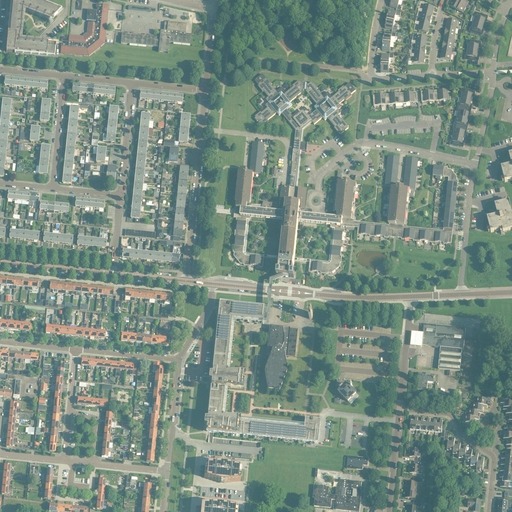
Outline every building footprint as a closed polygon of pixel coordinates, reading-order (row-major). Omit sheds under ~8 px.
[(11,0),(6,52),(14,52),(25,53),(55,56),(56,44),(58,44),(58,42),(22,39),(24,11),(52,22),(53,20),(51,19),(57,14),(61,10),(58,8),(35,0),(11,0)] [(399,0),(389,0),(389,3),(390,4),(389,6),(401,10),(402,6),(398,5),(399,0)] [(456,9),(460,0),(451,0),(448,5),(456,9)] [(461,0),(460,0),(456,9),(463,13),(468,2),(465,1),(465,2),(461,0)] [(61,43),(61,53),(69,54),(74,55),(83,55),(89,56),(93,53),(100,47),(104,43),(105,38),(106,28),(106,24),(108,14),(108,5),(101,5),(96,4),(96,8),(97,8),(96,10),(87,9),(86,20),(87,20),(88,21),(88,22),(87,33),(85,33),(83,35),(83,37),(70,35),(69,35),(68,42),(66,43),(66,44),(61,43)] [(418,10),(432,13),(434,7),(424,4),(423,9),(418,8),(418,10)] [(386,19),(394,21),(395,15),(400,16),(401,12),(388,10),(388,13),(387,13),(386,17),(387,17),(386,19)] [(431,20),(432,13),(418,10),(418,11),(422,12),(421,17),(431,20)] [(470,21),(474,22),(483,25),(484,21),(486,22),(487,17),(488,17),(488,16),(475,13),(474,16),(472,16),(470,21)] [(415,21),(415,22),(429,26),(431,20),(421,17),(419,22),(415,21)] [(394,21),(386,19),(386,21),(385,21),(384,25),(385,25),(385,28),(397,31),(398,27),(393,26),(394,21)] [(446,26),(460,28),(461,27),(456,26),(457,21),(447,19),(446,26)] [(164,22),(163,30),(160,30),(160,37),(155,37),(156,37),(155,36),(155,37),(150,36),(150,35),(147,34),(146,46),(159,47),(158,52),(159,52),(159,51),(168,52),(167,53),(168,53),(169,43),(190,45),(191,35),(185,34),(186,24),(168,22),(167,22),(164,22)] [(429,26),(415,22),(414,24),(419,25),(417,30),(427,33),(429,26)] [(483,25),(474,22),(472,28),(470,27),(469,31),(483,35),(483,34),(482,34),(484,29),(482,29),(483,25)] [(460,28),(446,26),(445,32),(455,34),(456,29),(460,30),(460,28)] [(121,43),(129,44),(130,33),(126,32),(125,34),(122,34),(122,33),(121,43)] [(383,41),(391,42),(391,37),(395,37),(396,33),(384,32),(384,35),(382,35),(382,39),(383,39),(383,41)] [(444,39),(458,41),(458,40),(454,39),(455,34),(445,32),(444,39)] [(129,44),(137,45),(138,35),(133,35),(133,33),(130,33),(129,44)] [(137,45),(146,46),(147,34),(144,34),(144,36),(139,35),(138,35),(137,45)] [(458,41),(444,39),(442,45),(453,47),(453,42),(458,43),(458,41)] [(468,50),(477,51),(478,47),(480,48),(481,43),(481,42),(467,40),(467,44),(468,45),(468,50)] [(390,47),(391,42),(383,41),(383,43),(381,43),(381,47),(382,47),(382,50),(393,52),(394,48),(390,47)] [(415,49),(425,50),(426,43),(411,42),(411,43),(416,44),(415,49)] [(441,52),(456,54),(456,53),(452,52),(453,47),(442,45),(441,52)] [(477,51),(468,50),(467,56),(465,55),(465,59),(470,60),(470,64),(477,65),(478,61),(479,61),(478,61),(479,56),(477,55),(477,51)] [(456,54),(441,52),(440,58),(450,60),(451,55),(456,56),(456,54)] [(381,63),(389,64),(389,58),(393,58),(393,55),(381,54),(381,57),(380,57),(380,61),(381,61),(381,63)] [(424,56),(410,55),(410,56),(414,57),(414,62),(424,63),(424,56)] [(389,69),(389,64),(381,63),(381,65),(380,65),(379,70),(381,70),(380,73),(392,73),(393,69),(389,69)] [(267,108),(261,113),(260,112),(255,117),(255,118),(254,118),(257,122),(258,121),(259,122),(258,123),(261,126),(262,125),(262,126),(268,121),(268,120),(277,113),(279,116),(282,113),(295,130),(293,149),(293,153),(293,155),(292,162),(291,175),(291,177),(289,187),(293,187),(296,187),(297,183),(297,178),(298,179),(298,178),(299,176),(297,176),(298,174),(298,172),(299,172),(299,170),(298,170),(298,169),(298,166),(300,167),(300,164),(299,164),(300,151),(300,147),(305,148),(305,144),(301,144),(301,142),(302,129),(312,122),(314,125),(322,118),(325,120),(327,118),(335,127),(334,128),(339,134),(340,133),(341,134),(344,132),(343,130),(344,130),(345,131),(348,128),(347,127),(348,126),(343,120),(342,121),(338,115),(341,113),(338,110),(341,107),(339,104),(345,99),(345,101),(351,96),(351,95),(355,91),(355,90),(353,87),(352,88),(351,87),(352,86),(349,83),(344,87),(344,86),(338,91),(338,92),(329,99),(327,96),(324,99),(317,89),(318,88),(313,82),(312,83),(311,82),(310,83),(308,84),(307,84),(307,83),(304,83),(304,84),(302,84),(301,82),(300,81),(299,82),(298,81),(292,86),(293,87),(284,95),(281,92),(278,94),(271,85),(272,84),(267,78),(266,79),(262,74),(259,77),(260,78),(259,78),(258,78),(255,80),(259,85),(258,86),(262,92),(264,91),(268,97),(265,99),(268,103),(265,105),(267,108)] [(40,82),(39,90),(42,90),(42,89),(47,89),(47,86),(47,85),(47,82),(45,82),(42,81),(42,82),(40,82)] [(110,89),(108,89),(107,97),(109,97),(109,96),(114,96),(115,93),(115,91),(115,89),(112,89),(110,88),(110,89)] [(461,98),(471,100),(471,96),(474,97),(475,92),(475,91),(462,89),(461,92),(462,93),(461,98)] [(443,90),(443,100),(451,100),(450,91),(447,91),(447,90),(443,90)] [(429,101),(428,91),(424,92),(424,93),(421,93),(422,102),(429,101)] [(409,93),(410,103),(417,102),(416,94),(413,94),(413,92),(409,93)] [(374,106),(381,105),(380,95),(376,95),(376,97),(373,97),(374,106)] [(470,104),(471,100),(461,98),(460,104),(458,103),(458,107),(471,110),(472,105),(470,104)] [(471,111),(471,110),(458,107),(457,111),(459,111),(457,117),(467,119),(468,115),(470,115),(471,111)] [(466,123),(467,119),(457,117),(456,122),(454,122),(454,126),(467,129),(467,128),(468,123),(466,123)] [(149,121),(141,121),(140,128),(149,128),(153,129),(153,125),(149,125),(149,121)] [(467,129),(454,126),(453,130),(455,130),(453,135),(463,137),(464,133),(466,134),(467,129)] [(30,141),(32,141),(38,142),(38,141),(38,140),(39,135),(31,134),(30,139),(29,139),(29,141),(30,141)] [(115,136),(106,135),(103,134),(102,141),(110,142),(111,142),(114,143),(115,136)] [(173,141),(164,140),(163,146),(174,147),(174,142),(186,143),(187,143),(187,136),(179,135),(179,138),(174,137),(174,140),(173,139),(173,141)] [(463,137),(453,135),(452,141),(450,141),(450,144),(463,147),(464,142),(462,141),(463,137)] [(250,173),(253,173),(261,174),(261,170),(260,170),(261,162),(262,162),(263,159),(263,155),(262,155),(263,147),(264,147),(264,143),(253,142),(250,170),(250,173)] [(511,153),(509,154),(510,161),(505,161),(506,161),(506,166),(501,168),(505,181),(504,181),(505,182),(511,179),(511,153)] [(105,156),(97,155),(96,160),(95,161),(96,162),(104,163),(104,161),(105,161),(104,161),(105,156)] [(177,162),(177,156),(169,155),(169,160),(166,159),(165,164),(171,164),(172,163),(176,163),(177,162)] [(385,187),(390,187),(409,189),(415,190),(415,186),(414,186),(415,178),(416,178),(417,171),(415,171),(416,166),(416,162),(417,163),(418,159),(406,158),(407,158),(406,161),(405,170),(406,170),(405,173),(405,176),(404,176),(403,185),(405,185),(405,186),(395,185),(395,184),(397,185),(398,175),(397,175),(398,169),(399,160),(399,157),(388,156),(387,160),(389,160),(388,168),(387,168),(386,175),(387,175),(386,183),(385,183),(385,187)] [(107,173),(115,174),(115,169),(116,169),(116,168),(115,168),(116,167),(115,167),(108,166),(106,166),(105,169),(104,169),(104,173),(107,173)] [(444,167),(443,177),(448,177),(453,173),(451,169),(447,169),(448,168),(444,167)] [(145,170),(136,169),(135,176),(143,177),(144,172),(145,172),(145,170)] [(238,171),(235,207),(241,208),(240,218),(246,219),(249,219),(250,220),(251,216),(284,220),(280,257),(280,259),(279,270),(277,270),(276,276),(280,276),(284,276),(270,281),(269,291),(268,304),(263,321),(262,321),(262,323),(265,324),(271,305),(272,291),(273,283),(285,278),(286,278),(287,278),(288,278),(288,277),(289,277),(290,277),(294,278),(294,272),(292,272),(293,260),(294,258),(297,221),(331,225),(330,228),(332,228),(334,228),(341,229),(341,226),(358,227),(358,225),(359,222),(352,221),(352,219),(353,219),(351,219),(351,214),(353,214),(353,209),(352,209),(353,203),(354,203),(355,199),(355,194),(354,194),(354,188),(356,188),(356,183),(350,183),(350,181),(343,180),(343,182),(337,181),(336,186),(338,186),(337,192),(336,192),(335,201),(336,202),(335,208),(334,207),(333,212),(337,213),(337,218),(311,215),(311,213),(307,212),(306,214),(301,214),(302,209),(304,209),(307,188),(296,187),(293,187),(289,187),(282,186),(280,206),(282,207),(282,212),(246,208),(247,203),(250,204),(253,173),(250,173),(247,172),(247,169),(240,169),(240,171),(238,171)] [(115,174),(107,173),(106,179),(106,180),(114,181),(114,180),(115,180),(114,180),(115,174)] [(453,173),(448,177),(448,183),(457,184),(458,180),(456,180),(456,177),(453,173)] [(72,177),(63,176),(63,183),(66,183),(66,184),(67,184),(71,184),(71,178),(72,178),(72,177)] [(186,188),(187,181),(175,180),(175,184),(178,184),(178,188),(186,188)] [(389,225),(388,237),(401,238),(402,226),(403,226),(403,225),(404,225),(405,220),(406,220),(407,215),(405,215),(406,209),(407,209),(408,200),(407,199),(407,193),(409,194),(409,189),(390,187),(389,192),(391,192),(390,198),(389,198),(388,207),(389,207),(389,213),(387,213),(387,218),(388,218),(388,223),(389,223),(389,225)] [(29,195),(29,203),(28,206),(33,207),(33,203),(36,203),(36,199),(36,198),(36,195),(34,195),(31,194),(31,195),(29,195)] [(495,205),(496,210),(496,212),(491,212),(492,212),(492,217),(487,218),(490,232),(491,232),(502,229),(503,232),(511,229),(511,212),(511,213),(509,201),(508,201),(495,205)] [(140,205),(133,204),(132,211),(140,212),(141,211),(140,210),(140,205)] [(183,216),(184,209),(175,209),(172,208),(172,212),(175,212),(175,216),(183,216)] [(140,212),(132,211),(131,218),(134,219),(136,219),(139,219),(140,213),(140,212)] [(246,219),(240,218),(235,218),(236,218),(236,222),(237,222),(236,230),(235,230),(234,237),(236,237),(235,245),(234,245),(233,252),(234,252),(234,256),(240,264),(244,264),(244,265),(251,266),(251,265),(259,266),(259,267),(263,267),(264,257),(280,259),(280,257),(246,253),(245,252),(249,219),(246,219)] [(174,224),(174,230),(182,230),(182,223),(174,222),(174,224)] [(358,225),(358,227),(357,235),(361,235),(361,234),(369,235),(369,236),(376,237),(376,236),(384,236),(384,238),(388,238),(388,237),(389,225),(377,224),(376,224),(359,222),(358,225)] [(402,226),(401,238),(401,239),(405,240),(405,239),(413,239),(413,241),(420,241),(420,240),(428,241),(428,242),(435,243),(435,242),(443,242),(443,244),(447,244),(447,243),(448,234),(449,229),(443,229),(443,231),(426,229),(425,229),(403,226),(402,226)] [(100,228),(99,239),(98,247),(105,248),(106,240),(102,240),(103,232),(107,233),(108,229),(100,228)] [(334,228),(332,228),(329,261),(328,261),(294,258),(293,260),(310,262),(309,272),(312,272),(313,271),(321,272),(321,273),(328,274),(328,273),(331,273),(339,267),(340,263),(341,263),(342,256),(340,256),(341,248),(342,248),(343,241),(342,241),(342,237),(343,233),(344,233),(344,229),(341,229),(334,228)] [(181,237),(182,230),(174,230),(173,234),(171,234),(171,236),(173,237),(173,241),(179,241),(180,237),(181,237)] [(7,278),(6,285),(12,286),(12,287),(11,287),(11,289),(14,289),(15,279),(12,278),(7,278)] [(15,279),(14,289),(17,289),(17,288),(16,288),(16,286),(22,287),(23,279),(17,279),(15,279)] [(23,279),(22,287),(28,287),(27,289),(27,290),(29,291),(30,281),(31,280),(28,280),(23,279)] [(30,281),(29,291),(32,291),(32,289),(32,288),(38,288),(38,281),(33,281),(31,280),(30,281)] [(50,282),(50,290),(54,290),(53,293),(57,294),(58,284),(58,283),(55,283),(51,282),(50,282)] [(58,284),(57,294),(60,294),(65,294),(65,291),(66,284),(61,283),(58,283),(58,284)] [(66,284),(65,291),(71,292),(71,293),(70,293),(70,295),(73,295),(74,285),(71,284),(66,284)] [(74,285),(73,295),(76,296),(76,294),(75,294),(75,292),(81,293),(82,286),(77,285),(74,285)] [(82,286),(81,293),(87,293),(87,295),(86,295),(86,297),(89,297),(90,287),(90,286),(87,286),(82,286)] [(90,287),(89,297),(91,297),(92,296),(91,296),(91,294),(97,295),(98,287),(92,287),(90,286),(90,287)] [(98,287),(97,295),(103,295),(102,297),(102,298),(105,299),(106,288),(103,288),(98,287)] [(106,288),(105,299),(107,299),(107,297),(107,296),(113,296),(114,289),(113,289),(108,288),(106,288)] [(125,290),(125,297),(130,298),(130,299),(129,299),(129,301),(132,301),(133,291),(130,291),(130,290),(126,290),(125,290)] [(133,291),(132,301),(135,301),(135,300),(134,300),(134,298),(140,299),(141,292),(136,291),(136,292),(133,291)] [(141,292),(140,299),(145,299),(145,301),(144,301),(144,302),(147,303),(148,293),(145,292),(141,292)] [(148,293),(147,303),(150,303),(150,301),(149,301),(150,300),(155,300),(155,293),(151,293),(148,293)] [(155,293),(155,300),(160,301),(160,302),(159,302),(159,304),(162,304),(163,294),(161,294),(155,293)] [(163,294),(162,304),(169,305),(170,302),(170,294),(170,295),(166,294),(166,295),(163,294)] [(207,431),(207,432),(213,432),(220,433),(227,434),(235,434),(242,435),(250,436),(258,437),(265,438),(273,438),(280,439),(288,440),(316,443),(318,431),(318,426),(319,420),(306,419),(305,428),(221,420),(224,385),(227,386),(230,387),(240,388),(241,375),(231,374),(226,374),(231,320),(231,318),(262,321),(263,308),(255,307),(248,306),(241,305),(233,305),(220,303),(218,318),(217,326),(217,333),(216,341),(215,348),(214,356),(213,363),(213,371),(212,378),(211,386),(210,393),(210,400),(209,408),(208,415),(207,423),(207,431)] [(165,331),(165,328),(167,328),(167,320),(159,320),(158,326),(161,326),(161,331),(165,331)] [(45,333),(53,333),(54,326),(54,324),(52,324),(52,326),(46,326),(45,333)] [(54,326),(53,333),(60,334),(61,327),(55,327),(55,324),(54,324),(54,326)] [(440,346),(438,369),(459,372),(462,350),(463,350),(465,328),(431,325),(424,324),(423,333),(422,346),(434,347),(434,346),(440,346)] [(61,327),(60,334),(68,335),(68,328),(69,326),(67,325),(67,328),(61,327)] [(68,328),(68,335),(75,336),(76,329),(71,328),(71,326),(69,326),(68,328)] [(268,390),(279,392),(286,372),(284,356),(294,357),(297,329),(290,329),(283,328),(282,327),(269,326),(266,354),(270,355),(264,370),(268,390)] [(76,329),(75,336),(82,336),(83,329),(83,327),(81,327),(81,329),(76,329)] [(83,329),(82,336),(90,337),(90,330),(85,330),(86,327),(83,327),(83,329)] [(90,330),(90,337),(97,338),(98,331),(98,329),(97,328),(96,331),(90,330)] [(127,328),(126,334),(121,333),(121,340),(128,341),(129,332),(129,328),(127,328)] [(132,329),(129,328),(129,332),(128,341),(135,342),(136,335),(130,334),(130,332),(131,332),(132,329)] [(98,331),(97,338),(105,339),(105,336),(109,337),(109,332),(99,331),(99,329),(98,329),(98,331)] [(143,343),(144,336),(144,330),(142,330),(141,335),(136,335),(135,342),(143,343)] [(147,330),(144,330),(144,336),(143,343),(150,343),(151,336),(145,336),(145,333),(146,334),(147,330)] [(161,337),(161,332),(159,331),(159,335),(158,337),(158,344),(165,345),(165,342),(169,343),(169,336),(166,335),(166,338),(161,337)] [(423,333),(411,332),(410,346),(422,347),(422,346),(423,333)] [(1,351),(0,357),(6,358),(5,361),(7,362),(8,352),(1,351)] [(8,352),(7,362),(9,362),(10,358),(15,358),(16,353),(8,352)] [(23,353),(16,353),(15,358),(21,359),(20,363),(22,363),(23,353)] [(23,353),(22,363),(24,363),(24,359),(30,360),(30,354),(23,353)] [(30,354),(30,360),(35,361),(35,365),(37,365),(38,355),(30,354)] [(86,370),(88,370),(89,360),(82,359),(81,365),(87,366),(86,370)] [(89,360),(88,370),(90,370),(91,366),(96,367),(97,361),(89,360)] [(97,361),(96,367),(101,367),(101,371),(103,371),(104,362),(97,361)] [(104,362),(103,371),(105,372),(105,368),(111,368),(112,362),(104,362)] [(63,371),(64,363),(58,363),(58,368),(54,368),(54,370),(63,371)] [(126,370),(126,364),(119,363),(118,373),(117,377),(119,377),(120,369),(126,370)] [(152,374),(162,375),(162,373),(163,368),(160,367),(161,363),(153,363),(152,374)] [(135,376),(136,371),(133,370),(134,365),(126,364),(126,370),(130,370),(129,375),(135,376)] [(54,370),(51,370),(51,372),(54,372),(53,377),(57,378),(63,378),(63,371),(54,370)] [(154,383),(161,383),(162,378),(161,378),(162,375),(152,374),(150,374),(149,376),(152,377),(153,378),(153,377),(155,377),(154,383)] [(419,374),(417,390),(426,390),(427,382),(433,383),(434,376),(419,374)] [(62,386),(63,378),(57,378),(56,383),(52,383),(52,385),(62,386)] [(148,390),(160,391),(160,389),(161,389),(161,383),(154,383),(153,388),(152,388),(151,387),(151,388),(148,388),(148,390)] [(61,393),(62,386),(52,385),(52,387),(56,387),(55,392),(61,393)] [(345,386),(339,392),(348,402),(356,393),(350,388),(351,388),(352,388),(352,387),(352,386),(351,386),(351,385),(350,385),(350,386),(350,387),(349,387),(348,385),(346,387),(345,386)] [(5,387),(4,397),(11,397),(12,392),(6,391),(7,387),(5,387)] [(153,393),(152,398),(160,399),(160,394),(160,391),(148,390),(148,392),(150,392),(150,393),(151,393),(153,393)] [(60,400),(61,393),(55,392),(55,398),(51,397),(51,399),(60,400)] [(92,400),(92,406),(99,406),(100,394),(98,393),(98,400),(92,400)] [(100,394),(99,406),(107,407),(107,401),(102,401),(102,394),(100,394)] [(84,405),(85,395),(83,395),(83,399),(77,398),(77,404),(84,405)] [(85,395),(84,405),(92,406),(92,400),(87,399),(87,395),(85,395)] [(477,405),(486,405),(486,402),(491,402),(491,396),(485,396),(484,399),(477,398),(477,404),(477,405)] [(149,403),(149,406),(158,407),(159,404),(159,405),(160,399),(152,398),(152,404),(150,404),(150,403),(149,403)] [(504,407),(511,408),(511,401),(510,402),(511,399),(501,398),(500,403),(504,404),(504,407)] [(60,408),(60,400),(51,399),(50,401),(54,402),(54,407),(60,408)] [(10,410),(20,411),(20,409),(16,409),(16,403),(10,403),(10,410)] [(158,407),(149,406),(145,406),(145,408),(148,408),(148,409),(150,409),(150,408),(151,409),(151,414),(158,415),(158,410),(158,407)] [(59,415),(60,408),(54,407),(53,413),(49,412),(49,414),(59,415)] [(9,418),(15,418),(15,413),(19,413),(20,411),(10,410),(9,418)] [(105,420),(118,421),(119,421),(119,419),(115,419),(111,419),(112,413),(106,412),(105,420)] [(58,423),(59,415),(49,414),(49,416),(53,417),(52,422),(58,423)] [(158,415),(151,414),(150,420),(149,420),(149,419),(147,419),(147,422),(157,423),(157,420),(158,415)] [(8,425),(18,426),(18,424),(14,424),(15,418),(9,418),(8,425)] [(57,430),(58,423),(52,422),(52,427),(48,427),(48,429),(57,430)] [(157,423),(147,422),(147,425),(148,425),(148,424),(150,424),(149,430),(156,431),(157,426),(156,425),(157,423)] [(8,425),(7,432),(13,433),(14,428),(18,428),(18,426),(8,425)] [(104,435),(114,436),(116,436),(116,434),(110,433),(111,428),(105,427),(104,435)] [(57,437),(57,430),(48,429),(44,429),(43,432),(51,433),(51,437),(57,437)] [(156,431),(149,430),(149,435),(147,435),(146,434),(145,437),(155,438),(155,436),(156,436),(156,431)] [(7,440),(16,441),(17,439),(13,438),(13,433),(7,432),(7,440)] [(453,451),(454,445),(455,438),(452,438),(452,441),(447,440),(448,432),(445,432),(443,445),(447,445),(447,450),(453,451)] [(155,438),(145,437),(145,440),(147,440),(148,440),(148,445),(155,446),(155,441),(155,438)] [(511,439),(504,438),(503,438),(503,441),(506,441),(506,445),(507,445),(506,448),(511,448),(511,439)] [(102,449),(112,450),(112,449),(108,448),(109,443),(103,442),(102,449)] [(55,452),(56,445),(46,444),(46,446),(50,446),(49,452),(55,452)] [(155,446),(148,445),(147,451),(146,451),(146,450),(144,450),(144,453),(153,454),(154,452),(155,446)] [(102,457),(108,457),(108,452),(112,452),(112,450),(102,449),(102,457)] [(417,458),(417,462),(423,462),(423,458),(420,458),(420,450),(410,449),(409,457),(417,458)] [(153,454),(144,453),(143,456),(145,456),(145,455),(147,456),(146,462),(153,462),(154,457),(153,457),(153,454)] [(368,466),(368,458),(357,457),(348,456),(347,469),(356,470),(362,470),(363,465),(368,466)] [(410,465),(409,473),(420,474),(421,466),(423,467),(423,462),(417,462),(416,466),(410,465)] [(204,477),(204,478),(209,479),(215,481),(220,482),(220,484),(224,484),(224,483),(229,482),(240,481),(242,469),(242,468),(230,465),(224,463),(222,463),(216,464),(205,465),(204,477)] [(3,472),(13,473),(13,471),(10,471),(10,465),(4,465),(3,472)] [(43,476),(52,477),(53,469),(47,469),(47,475),(43,474),(43,476)] [(3,480),(9,480),(9,475),(13,475),(13,473),(3,472),(3,480)] [(504,475),(499,475),(499,477),(502,478),(502,483),(499,483),(499,487),(507,488),(508,482),(511,482),(511,476),(504,475)] [(45,484),(52,485),(52,477),(43,476),(42,484),(45,484)] [(406,490),(416,491),(417,483),(422,483),(422,479),(413,478),(413,482),(407,482),(406,490)] [(99,487),(108,488),(109,486),(105,485),(105,480),(99,479),(99,487)] [(2,487),(12,488),(12,486),(8,486),(9,480),(3,480),(2,487)] [(329,487),(314,485),(313,498),(315,498),(314,506),(331,508),(331,500),(336,500),(336,506),(333,506),(333,510),(349,511),(349,509),(351,509),(351,511),(355,511),(359,511),(360,503),(362,503),(362,500),(360,500),(361,490),(361,482),(354,481),(354,482),(347,481),(339,480),(338,488),(336,488),(335,495),(328,494),(329,487)] [(139,491),(150,492),(150,489),(151,489),(151,484),(144,484),(143,488),(140,487),(139,491)] [(51,491),(41,490),(41,493),(45,493),(44,499),(50,499),(51,491)] [(150,492),(139,491),(135,490),(135,493),(140,493),(140,494),(141,494),(141,493),(143,493),(142,495),(139,495),(139,498),(142,499),(150,500),(150,495),(150,492)] [(413,503),(421,504),(421,499),(415,499),(416,491),(406,490),(405,498),(411,498),(411,500),(414,500),(413,503)] [(98,494),(97,501),(107,502),(107,500),(103,500),(104,495),(98,494)] [(498,508),(507,508),(507,502),(504,502),(504,498),(497,497),(496,505),(499,505),(498,508)] [(148,507),(149,504),(150,500),(142,499),(142,504),(140,504),(140,503),(139,503),(138,506),(148,507)] [(465,511),(479,511),(480,500),(468,499),(467,507),(471,508),(471,511),(466,511),(465,511)] [(284,511),(285,509),(292,509),(293,500),(278,500),(277,509),(269,509),(269,511),(284,511)] [(107,502),(97,501),(96,509),(102,510),(103,504),(110,505),(111,503),(107,502)] [(421,504),(413,503),(413,507),(408,506),(407,511),(416,511),(417,510),(420,511),(421,504)]
